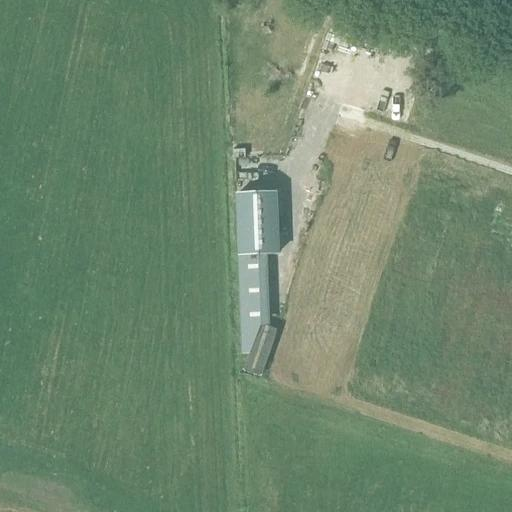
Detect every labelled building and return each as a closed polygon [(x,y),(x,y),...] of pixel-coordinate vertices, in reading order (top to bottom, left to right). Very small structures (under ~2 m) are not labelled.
[(392,137),(375,131),(358,126),(354,137),(328,128),(318,157),(337,156),(318,212),(319,225),(337,224),(338,242),(362,173),(363,186),(376,190),(378,187),(393,192),(403,191),(401,191),(418,189),(431,150),(400,140),(392,140),(392,137)] [(433,152),(423,189),(459,199),(469,161),(433,152)] [(511,175),(474,164),(465,192),(483,197),(480,207),(511,216),(511,175)] [(276,196),(238,197),(240,259),(278,257),(276,196)] [(339,267),(300,380),(332,390),(371,278),(339,267)]
